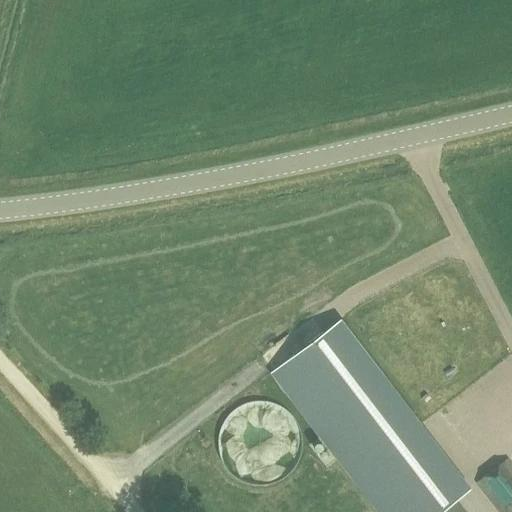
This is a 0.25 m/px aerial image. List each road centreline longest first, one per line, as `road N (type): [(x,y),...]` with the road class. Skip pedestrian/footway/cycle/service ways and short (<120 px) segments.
road 1 (tertiary): [(0,210),(205,180),(511,115)]
road 2 (track): [(135,511),(0,358)]
